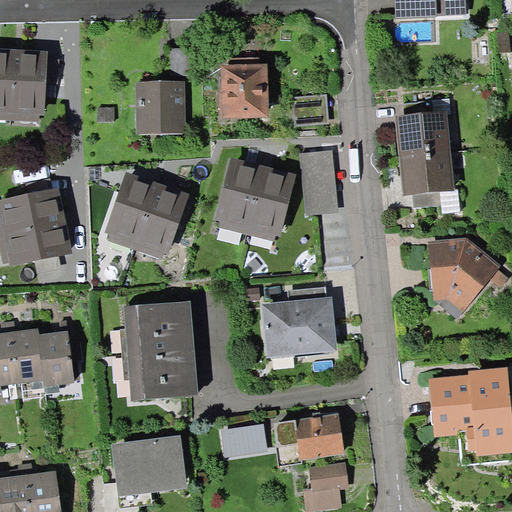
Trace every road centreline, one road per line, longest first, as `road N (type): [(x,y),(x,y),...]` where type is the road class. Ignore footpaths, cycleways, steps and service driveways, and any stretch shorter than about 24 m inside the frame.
road 1 (residential): [(346,4),(399,511)]
road 2 (residential): [(0,9),(346,4)]
